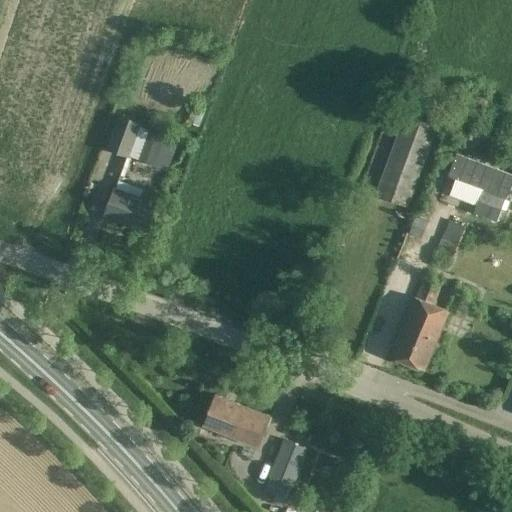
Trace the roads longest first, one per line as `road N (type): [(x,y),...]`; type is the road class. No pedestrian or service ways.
road 1 (unclassified): [(511,449),(312,365),(0,252)]
road 2 (secondary): [(177,511),(0,333)]
